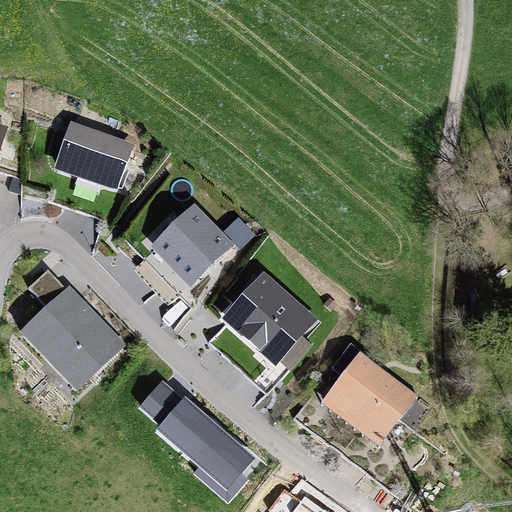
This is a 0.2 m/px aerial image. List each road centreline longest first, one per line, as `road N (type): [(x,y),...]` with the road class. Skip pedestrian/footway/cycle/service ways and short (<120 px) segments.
road 1 (residential): [(0,263),(23,240),(68,250),(188,371),(363,511)]
road 2 (track): [(437,369),(456,433),(511,494)]
